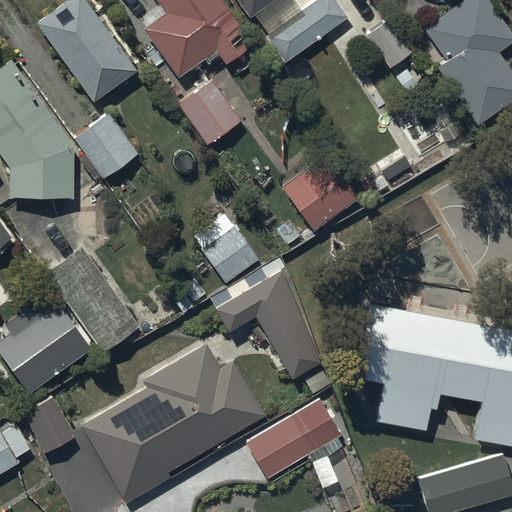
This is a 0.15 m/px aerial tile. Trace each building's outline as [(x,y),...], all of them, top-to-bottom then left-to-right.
[(83,0),(65,0),(34,23),(91,103),(135,71),(83,0)] [(153,0),(163,13),(140,29),(176,78),(201,60),(206,66),(217,58),(223,66),(238,55),(232,48),(248,36),(221,0),(153,0)] [(234,0),(248,19),(274,0),(234,0)] [(333,0),(314,0),(262,36),(283,64),(323,35),(330,45),(344,35),(337,25),(346,19),(333,0)] [(511,36),(487,0),(460,0),(421,28),(444,60),(435,67),(476,127),(511,100),(511,73),(497,53),(511,42),(511,36)] [(387,20),(365,36),(388,70),(411,53),(387,20)] [(10,61),(0,68),(0,157),(8,168),(7,198),(70,201),(72,146),(10,61)] [(211,80),(175,104),(204,145),(239,121),(211,80)] [(107,114),(72,138),(101,179),(136,155),(107,114)] [(325,154),(280,187),(311,231),(357,198),(325,154)] [(141,198),(122,170),(108,180),(128,207),(141,198)] [(201,248),(200,249),(225,283),(256,259),(221,212),(191,235),(201,248)] [(0,225),(0,245),(10,239),(0,225)] [(80,247),(44,273),(101,351),(137,325),(80,247)] [(278,258),(210,298),(216,309),(214,310),(227,332),(254,316),(289,375),(321,355),(291,280),(278,258)] [(511,442),(511,324),(360,297),(346,373),(379,379),(372,417),(421,426),(428,389),(474,397),(468,434),(511,442)] [(144,388),(80,424),(125,504),(170,478),(166,472),(264,415),(231,357),(217,366),(204,344),(140,381),(144,388)] [(50,395),(19,412),(41,452),(72,435),(50,395)] [(321,398),(244,441),(265,480),(343,436),(321,398)] [(0,473),(16,464),(12,457),(27,449),(13,424),(0,431),(0,473)] [(418,479),(427,511),(453,511),(511,495),(511,493),(501,455),(418,479)]
